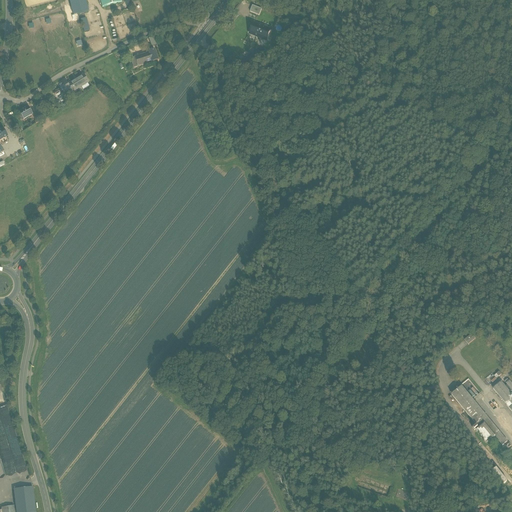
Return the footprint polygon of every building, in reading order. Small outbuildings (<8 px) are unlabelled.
[(262,10),(253,6),(250,12),(259,16),(262,10)] [(267,41),(271,31),(254,24),(250,34),(267,41)] [(150,39),(153,46),(158,44),(155,37),(150,39)] [(154,50),(148,52),(148,53),(145,54),(148,64),(151,62),(151,63),(157,61),(154,50)] [(255,51),(251,55),(255,59),(260,56),(255,51)] [(250,54),(242,61),(246,66),(255,59),(251,55),(250,54)] [(144,65),(141,55),(134,58),(137,65),(138,67),(144,65)] [(255,59),(246,66),(248,68),(251,65),(255,68),(259,64),(255,59)] [(84,75),(69,84),(74,91),(81,87),(83,90),(89,86),(87,83),(89,82),(84,75)] [(64,93),(57,98),(61,103),(75,94),(71,89),(68,91),(64,93)] [(228,153),(209,104),(196,109),(216,158),(228,153)] [(28,107),(18,112),(19,113),(20,112),(24,119),(23,119),(23,120),(32,114),(28,107)] [(472,335),(465,341),(468,345),(475,339),(472,335)] [(511,384),(509,381),(506,384),(507,385),(505,387),(501,382),(493,389),(511,412),(511,384)] [(490,421),(462,387),(452,395),(477,426),(475,427),(472,429),(475,432),(477,430),(477,429),(478,428),(479,429),(490,421)] [(500,433),(490,421),(479,429),(476,432),(487,444),(495,438),(500,433)] [(500,433),(495,438),(502,447),(507,442),(500,433)] [(507,482),(496,468),(491,472),(502,486),(507,482)] [(14,490),(16,511),(31,511),(35,511),(32,488),(14,490)]
